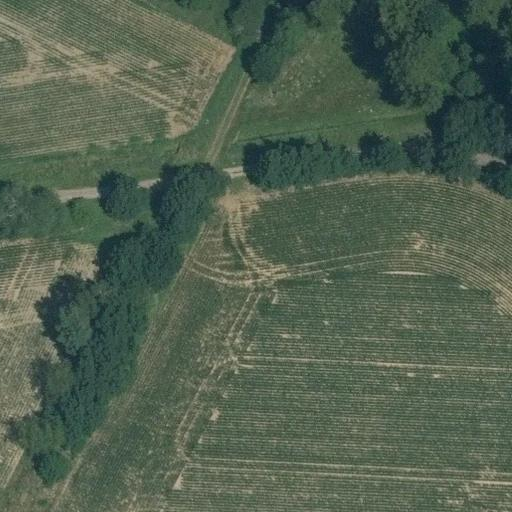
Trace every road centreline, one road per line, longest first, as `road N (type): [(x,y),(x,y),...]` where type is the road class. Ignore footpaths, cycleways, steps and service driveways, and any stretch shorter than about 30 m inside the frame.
road 1 (track): [(0,202),(380,149),(433,148),(511,173)]
road 2 (track): [(193,177),(275,0)]
